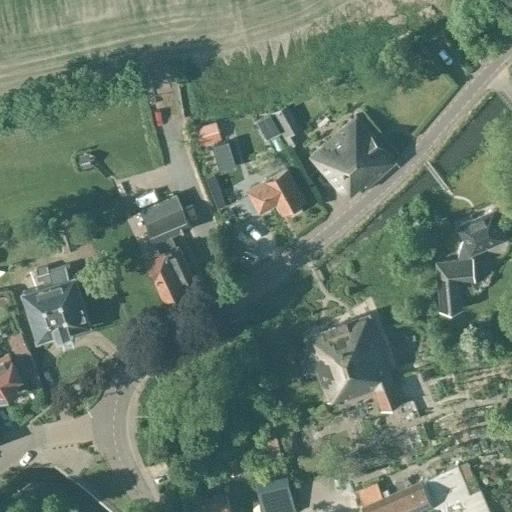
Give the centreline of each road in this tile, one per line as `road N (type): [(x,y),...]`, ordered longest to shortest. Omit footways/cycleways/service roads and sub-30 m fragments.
road 1 (tertiary): [(113,424),(116,397),(137,362),(320,240),(401,168),(511,48)]
road 2 (tertiary): [(0,459),(31,439),(113,424)]
